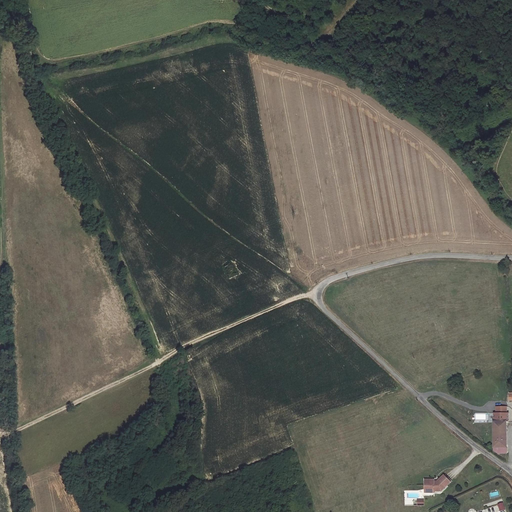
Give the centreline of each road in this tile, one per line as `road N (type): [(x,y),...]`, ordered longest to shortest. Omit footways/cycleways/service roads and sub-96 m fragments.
road 1 (unclassified): [(511,258),(406,259),(331,278),(317,294),(321,306),(511,475)]
road 2 (track): [(317,294),(254,315),(0,433)]
